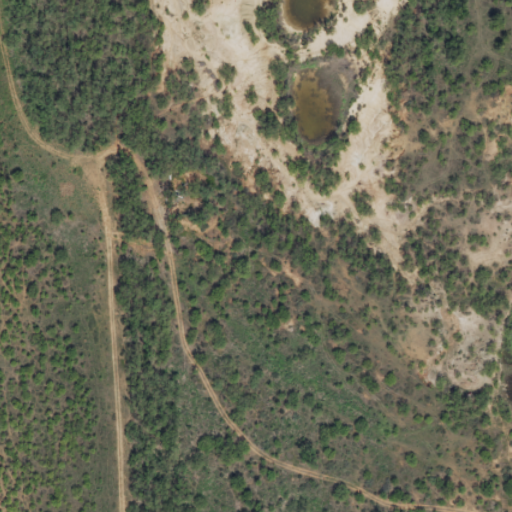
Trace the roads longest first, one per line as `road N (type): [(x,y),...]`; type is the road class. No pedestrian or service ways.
road 1 (residential): [(511,232),(480,59),(428,0)]
road 2 (residential): [(161,355),(196,422),(320,511)]
